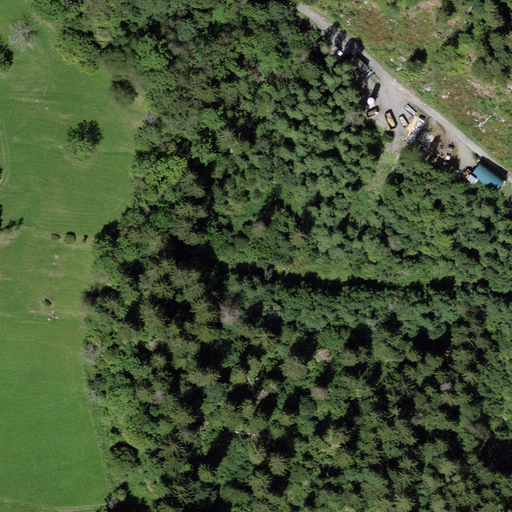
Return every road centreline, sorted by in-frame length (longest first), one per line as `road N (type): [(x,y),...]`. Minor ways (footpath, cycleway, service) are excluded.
road 1 (track): [(285,0),(326,23),(511,181)]
road 2 (track): [(511,286),(331,271),(232,244)]
